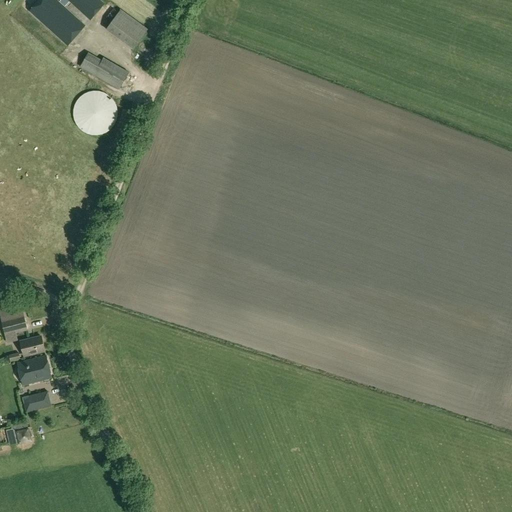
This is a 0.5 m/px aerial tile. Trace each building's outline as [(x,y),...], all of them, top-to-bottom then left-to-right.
[(56,0),(40,0),(30,11),(68,46),(86,27),(56,0)] [(68,0),(91,21),(106,5),(100,0),(68,0)] [(148,30),(121,10),(107,30),(134,49),(148,30)] [(89,54),(81,67),(120,90),(130,73),(104,59),(102,61),(89,54)] [(28,330),(23,307),(22,305),(0,310),(0,313),(1,319),(5,336),(28,330)] [(45,351),(42,337),(21,342),(24,356),(45,351)] [(52,379),(47,356),(18,363),(23,386),(52,379)] [(48,392),(29,396),(31,403),(24,404),(26,412),(38,409),(51,406),(48,392)] [(29,440),(25,422),(16,424),(21,442),(29,440)]
